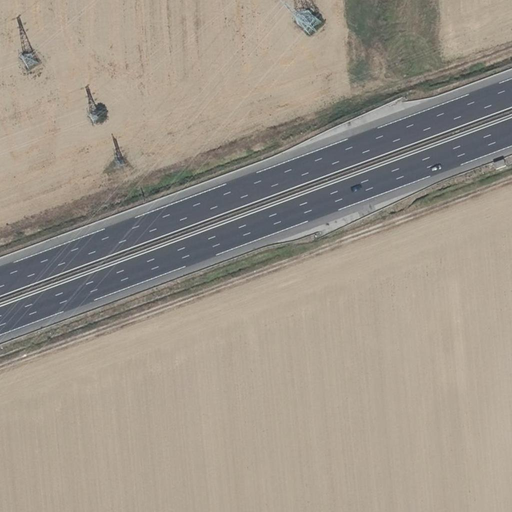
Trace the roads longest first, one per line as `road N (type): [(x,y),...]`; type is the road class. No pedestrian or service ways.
road 1 (track): [(511,47),(264,141),(143,173),(0,236)]
road 2 (track): [(0,368),(511,178)]
road 3 (motorway): [(511,93),(0,283)]
road 4 (motorway): [(0,322),(511,133)]
